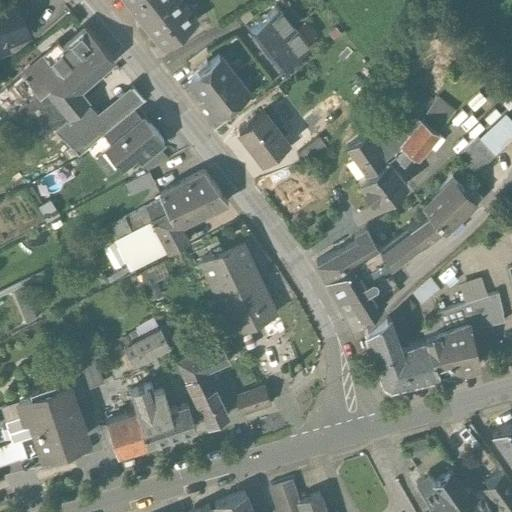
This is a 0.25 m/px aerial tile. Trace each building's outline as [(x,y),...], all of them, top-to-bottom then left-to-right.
[(195,20),(179,0),(126,0),(161,45),(195,20)] [(28,35),(14,2),(0,7),(0,53),(7,51),(4,45),(28,35)] [(249,28),(264,47),(294,24),(278,4),(249,28)] [(309,44),(294,24),(264,47),(279,67),(309,44)] [(42,139),(54,129),(87,101),(78,91),(112,61),(84,29),(62,47),(57,41),(51,46),(54,50),(24,75),(38,93),(17,111),(42,139)] [(204,91),(206,94),(235,71),(220,51),(187,76),(201,94),(204,91)] [(249,90),(235,71),(206,94),(208,97),(205,99),(217,115),(249,90)] [(511,73),(496,85),(508,102),(511,99),(511,73)] [(97,114),(87,101),(54,129),(78,156),(111,128),(132,110),(142,102),(131,90),(97,114)] [(511,112),(505,105),(459,149),(477,168),(511,133),(511,112)] [(146,127),(132,110),(111,128),(120,137),(106,148),(120,167),(135,155),(139,161),(157,146),(163,141),(149,124),(146,127)] [(287,141),(264,111),(240,130),(264,160),(287,141)] [(455,125),(441,113),(421,137),(434,148),(455,125)] [(346,144),(366,171),(385,157),(366,130),(346,144)] [(168,160),(157,146),(139,161),(147,171),(168,160)] [(387,156),(385,157),(366,171),(358,177),(377,203),(406,181),(387,156)] [(159,182),(153,171),(129,184),(135,195),(159,182)] [(169,212),(173,210),(216,188),(204,172),(160,194),(169,212)] [(380,245),(385,257),(389,262),(439,224),(443,228),(476,197),(452,173),(422,203),(428,209),(380,245)] [(313,200),(295,177),(265,191),(287,219),(313,200)] [(227,203),(216,188),(173,210),(183,227),(227,203)] [(147,205),(107,218),(111,231),(151,217),(147,205)] [(212,283),(251,264),(240,239),(200,259),(212,283)] [(355,239),(316,263),(325,277),(365,254),(355,239)] [(367,277),(362,270),(385,257),(380,245),(365,254),(325,277),(338,299),(348,292),(363,314),(382,302),(382,301),(395,290),(383,269),(367,277)] [(251,264),(212,283),(235,332),(275,313),(251,264)] [(428,275),(415,287),(423,296),(436,285),(428,275)] [(451,370),(479,364),(471,330),(505,319),(498,289),(437,309),(444,328),(437,330),(451,370)] [(389,385),(451,370),(437,330),(425,334),(427,337),(401,346),(389,312),(387,312),(364,331),(381,381),(389,385)] [(130,360),(169,342),(160,327),(124,348),(130,360)] [(202,367),(205,367),(228,356),(220,338),(195,350),(202,367)] [(207,423),(227,414),(205,367),(202,367),(195,350),(177,359),(207,423)] [(83,389),(102,382),(92,352),(72,358),(83,389)] [(41,452),(90,434),(66,367),(17,385),(41,452)] [(128,390),(135,410),(146,442),(195,426),(187,402),(169,408),(161,387),(153,390),(151,382),(128,390)] [(250,392),(235,398),(241,413),(269,404),(263,385),(250,390),(250,392)] [(146,442),(135,410),(105,419),(116,452),(146,442)] [(511,423),(492,433),(511,462),(511,423)] [(502,504),(511,496),(511,483),(501,468),(485,481),(502,504)] [(427,477),(417,484),(436,511),(489,511),(491,511),(493,510),(481,491),(475,495),(472,491),(470,489),(466,488),(464,489),(450,470),(432,482),(427,477)] [(301,511),(298,500),(291,477),(272,483),(280,511),(301,511)] [(251,511),(244,492),(214,502),(215,511),(251,511)] [(326,511),(320,493),(298,500),(301,511),(326,511)] [(504,508),(497,511),(511,511),(511,496),(502,504),(504,508)]
